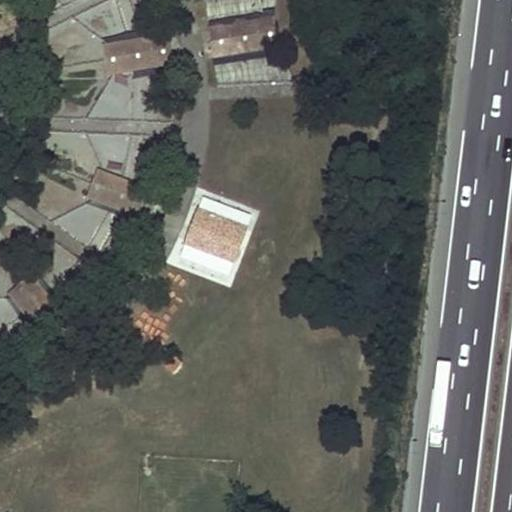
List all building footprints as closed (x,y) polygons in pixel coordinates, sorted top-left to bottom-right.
[(274,21),(209,32),(213,58),(278,47),(274,21)] [(173,64),(169,38),(101,50),(106,76),(173,64)] [(116,118),(132,120),(134,101),(118,100),(116,118)] [(160,196),(97,173),(87,198),(151,221),(160,196)] [(52,346),(73,330),(31,277),(10,294),(52,346)]
